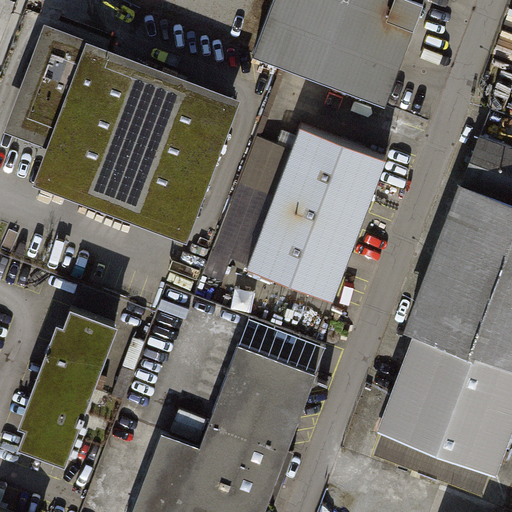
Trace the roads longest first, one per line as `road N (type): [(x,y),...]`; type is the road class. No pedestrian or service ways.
road 1 (unknown): [(0,194),(180,260),(238,109),(225,81),(112,34),(58,17),(43,17),(33,29)]
road 2 (unknown): [(373,315),(232,259)]
road 3 (unknown): [(433,155),(295,103)]
